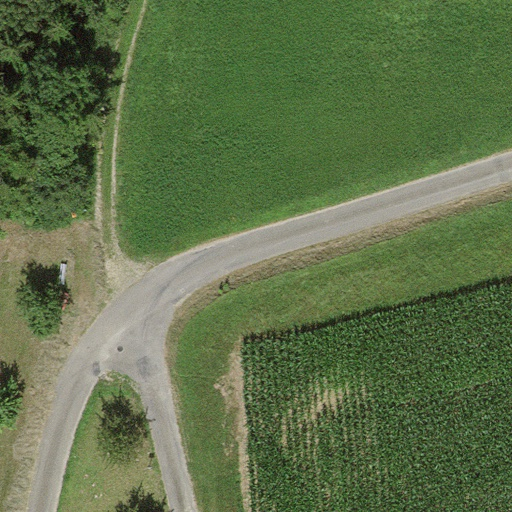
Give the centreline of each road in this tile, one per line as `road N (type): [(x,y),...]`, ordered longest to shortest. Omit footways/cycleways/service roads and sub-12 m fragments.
road 1 (track): [(511,166),(199,266),(129,308),(80,360),(52,422),(36,511)]
road 2 (track): [(129,308),(106,251),(100,166),(133,0)]
road 3 (unclassified): [(177,511),(129,308)]
